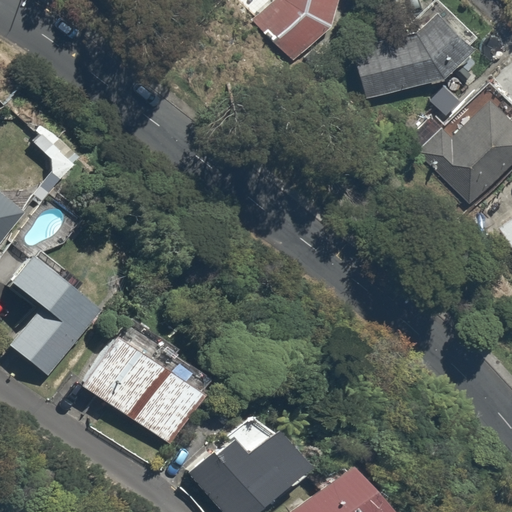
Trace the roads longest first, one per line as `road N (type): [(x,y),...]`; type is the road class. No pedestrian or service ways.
road 1 (residential): [(511,431),(458,363),(0,7)]
road 2 (residential): [(0,382),(172,511)]
